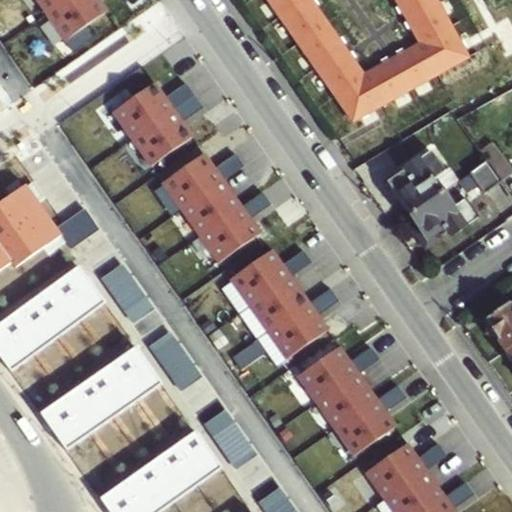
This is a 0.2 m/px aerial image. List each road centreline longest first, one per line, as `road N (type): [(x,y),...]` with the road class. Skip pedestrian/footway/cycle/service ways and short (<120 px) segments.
road 1 (residential): [(416,317),(195,0)]
road 2 (residential): [(511,454),(416,317)]
road 3 (residential): [(0,399),(42,460),(63,511)]
